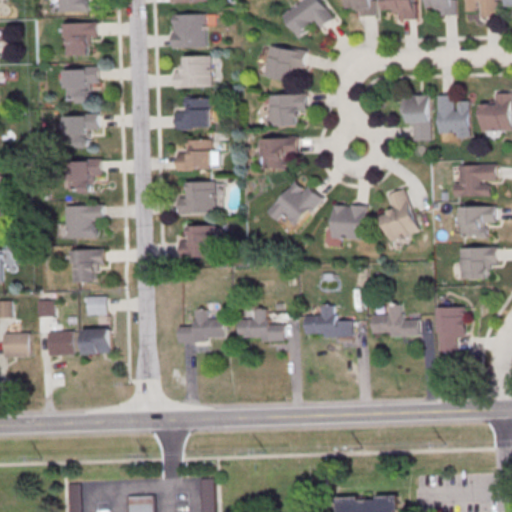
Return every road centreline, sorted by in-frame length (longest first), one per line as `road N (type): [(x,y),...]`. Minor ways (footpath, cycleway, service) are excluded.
road 1 (tertiary): [(0,426),(502,412)]
road 2 (residential): [(134,0),(147,423)]
road 3 (residential): [(352,127),(348,74),(364,59),(511,56)]
road 4 (residential): [(345,131),(359,126),(376,136),(370,166),(343,163),(337,142),(345,131)]
